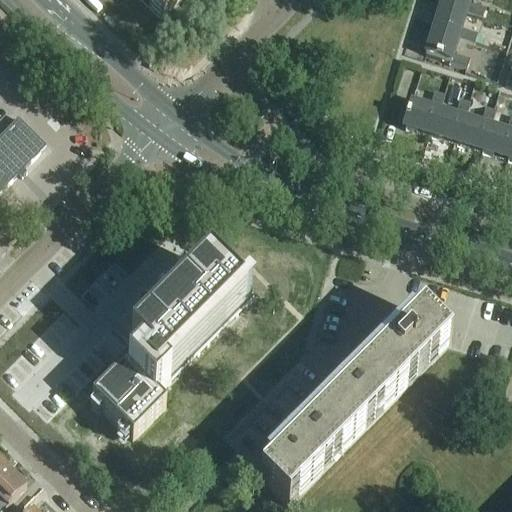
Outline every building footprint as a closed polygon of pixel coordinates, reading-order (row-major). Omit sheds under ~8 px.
[(138,0),(162,24),(185,0),(138,0)] [(444,0),(441,10),(467,18),(482,22),(485,13),(470,8),(472,0),(444,0)] [(433,35),(459,43),(475,48),(477,38),(462,33),(467,18),(441,10),(433,35)] [(459,43),(433,35),(426,59),(450,66),(450,68),(467,73),(470,64),(454,59),(459,43)] [(432,141),(440,116),(444,100),(435,97),(430,113),(411,107),(403,132),(432,141)] [(432,141),(457,149),(465,124),(470,108),(468,107),(460,105),(456,121),(440,116),(432,141)] [(483,157),(491,131),(495,116),(486,113),(481,129),(465,124),(457,149),(483,157)] [(508,165),(511,153),(511,120),(511,121),(507,136),(491,131),(483,157),(508,165)] [(0,141),(0,198),(19,179),(22,182),(27,177),(24,174),(47,151),(18,123),(0,141)] [(211,257),(119,349),(125,355),(153,382),(242,291),(241,291),(242,290),(238,285),(239,285),(211,257)] [(336,407),(261,483),(289,511),(451,348),(423,320),(411,332),(407,329),(398,338),(394,334),(380,347),(385,352),(333,404),(336,407)] [(125,355),(93,388),(135,431),(168,398),(153,382),(125,355)] [(0,483),(9,474),(0,465),(0,483)] [(0,483),(0,511),(6,511),(27,492),(9,474),(0,483)]
